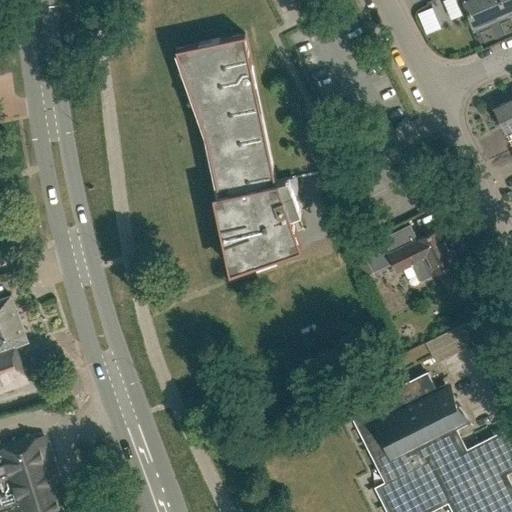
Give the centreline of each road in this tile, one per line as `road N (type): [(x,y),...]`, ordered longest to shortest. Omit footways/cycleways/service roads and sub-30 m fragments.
road 1 (secondary): [(22,0),(68,264)]
road 2 (secondary): [(92,258),(49,0)]
road 3 (residential): [(511,254),(430,92)]
road 4 (secondary): [(135,394),(92,258)]
road 5 (secondary): [(68,264),(109,400)]
road 6 (secondary): [(176,511),(135,394)]
